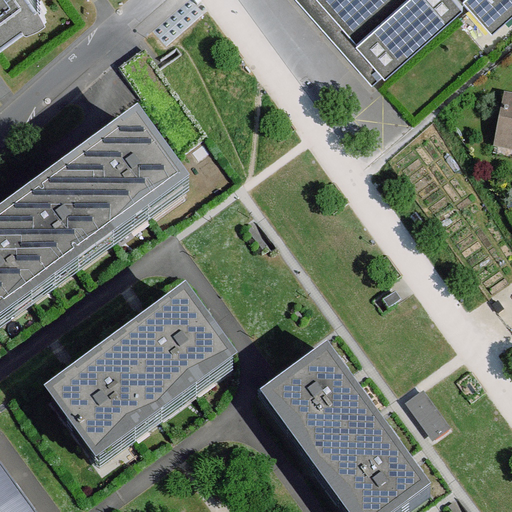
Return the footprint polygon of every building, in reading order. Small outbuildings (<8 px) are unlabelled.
[(0,0),(0,34),(24,16),(25,9),(38,1),(37,0),(0,0)] [(511,0),(302,0),(374,81),(466,0),(479,0),(473,6),(493,30),(511,12),(511,0)] [(210,136),(145,51),(118,72),(183,156),(210,136)] [(511,101),(507,101),(499,139),(511,141),(511,101)] [(140,118),(73,166),(125,238),(192,189),(140,118)] [(73,166),(6,215),(58,286),(125,238),(73,166)] [(6,215),(0,219),(0,328),(58,286),(6,215)] [(119,343),(171,416),(242,364),(189,291),(119,343)] [(402,299),(397,292),(385,300),(390,307),(402,299)] [(119,343),(49,396),(100,467),(171,416),(119,343)] [(263,403),(315,474),(381,425),(330,354),(263,403)] [(425,394),(407,407),(435,445),(452,432),(425,394)] [(412,511),(432,497),(381,425),(315,474),(342,511),(412,511)] [(29,511),(0,472),(0,511),(29,511)]
